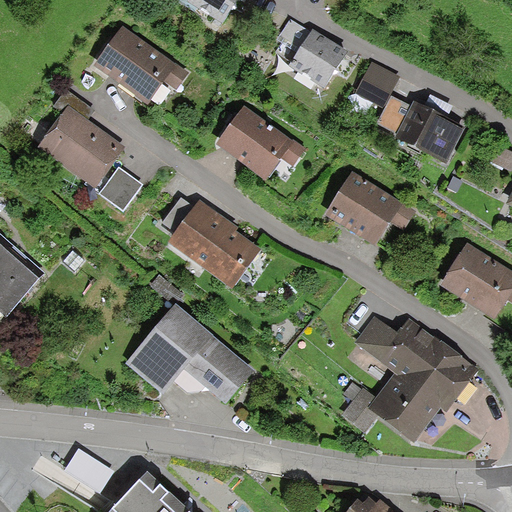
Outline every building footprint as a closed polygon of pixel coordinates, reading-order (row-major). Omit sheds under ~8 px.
[(233,0),(191,0),(189,4),(220,23),(233,0)] [(184,72),(120,25),(90,66),(154,113),(184,72)] [(343,54),(310,34),(289,68),(322,88),(343,54)] [(387,112),(406,77),(378,62),(359,96),(387,112)] [(121,150),(67,110),(38,148),(122,210),(139,187),(110,165),(121,150)] [(458,133),(410,111),(396,141),(444,163),(458,133)] [(302,149),(240,112),(217,151),(279,188),(302,149)] [(403,208),(345,173),(320,214),(379,249),(403,208)] [(253,252),(194,212),(170,247),(230,287),(253,252)] [(511,293),(511,275),(462,245),(438,286),(496,321),(511,293)] [(36,282),(0,251),(0,315),(4,319),(36,282)] [(251,381),(175,318),(135,365),(182,405),(201,383),(229,407),(251,381)] [(397,341),(375,324),(357,346),(398,378),(373,409),(414,441),(468,373),(409,327),(397,341)] [(81,452),(68,477),(106,496),(119,472),(81,452)] [(186,511),(145,473),(108,511),(186,511)] [(433,511),(415,511),(373,478),(345,511),(436,511),(435,511),(433,511)]
